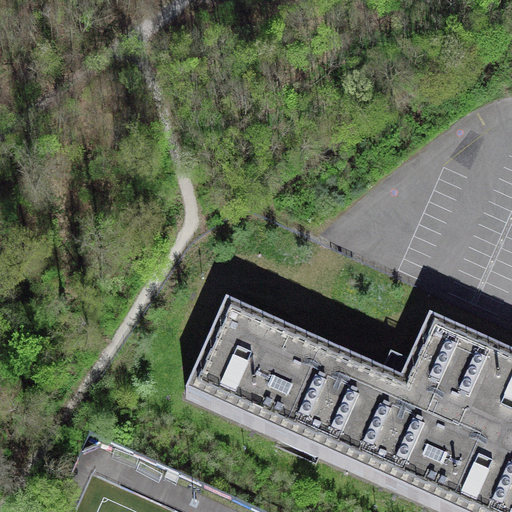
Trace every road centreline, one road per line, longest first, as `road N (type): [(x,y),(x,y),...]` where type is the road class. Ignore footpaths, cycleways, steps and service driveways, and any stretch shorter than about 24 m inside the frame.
road 1 (track): [(0,508),(188,217),(165,114),(131,45)]
road 2 (track): [(188,0),(0,139)]
